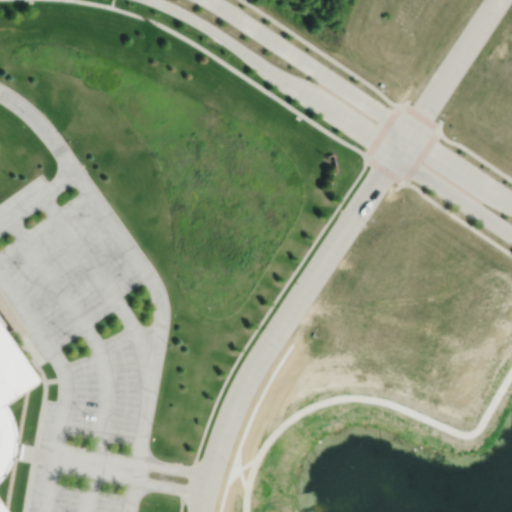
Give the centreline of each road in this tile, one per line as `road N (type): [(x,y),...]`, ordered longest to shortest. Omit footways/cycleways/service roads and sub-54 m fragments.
road 1 (residential): [(201,511),(252,374),(411,132)]
road 2 (residential): [(150,0),(219,34),(396,154)]
road 3 (residential): [(411,132),(212,0)]
road 4 (residential): [(411,132),(498,0)]
road 5 (residential): [(396,154),(511,233)]
road 6 (residential): [(511,200),(411,132)]
